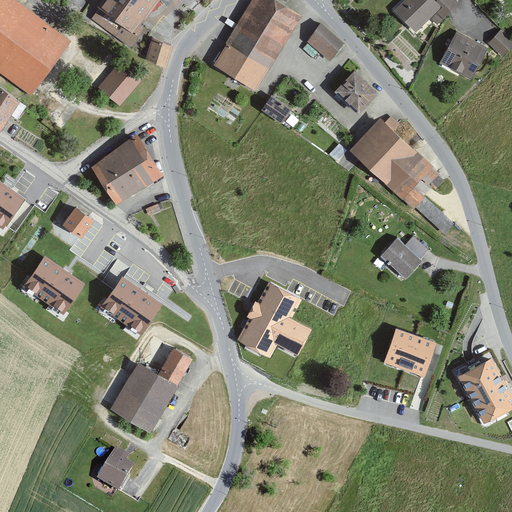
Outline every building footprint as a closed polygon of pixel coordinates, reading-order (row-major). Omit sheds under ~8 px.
[(0,0),(0,71),(32,95),(73,41),(16,0),(0,0)] [(160,0),(100,0),(96,6),(133,33),(143,19),(145,21),(146,20),(160,0)] [(273,0),(253,0),(227,41),(230,43),(269,68),(301,17),(273,0)] [(435,0),(403,0),(394,10),(416,32),(442,7),(435,0)] [(344,42),(322,22),(307,41),(330,60),(344,42)] [(511,38),(501,28),(488,41),(503,55),(511,45),(511,38)] [(457,30),(440,62),(472,80),(489,47),(457,30)] [(153,40),(146,60),(165,67),(172,46),(153,40)] [(230,43),(216,65),(255,90),(269,68),(230,43)] [(141,80),(119,62),(98,87),(120,105),(141,80)] [(354,69),(334,91),(359,114),(377,94),(354,69)] [(0,85),(0,128),(1,130),(21,99),(0,85)] [(292,108),(272,94),(261,109),(263,110),(282,123),(292,108)] [(347,149),(399,200),(429,169),(376,119),(347,149)] [(162,176),(137,137),(91,167),(117,205),(162,176)] [(25,198),(0,179),(0,227),(3,229),(25,198)] [(158,204),(146,209),(148,216),(150,215),(153,214),(161,210),(158,204)] [(425,218),(448,231),(455,219),(432,205),(425,218)] [(76,206),(62,224),(82,238),(95,219),(93,218),(76,206)] [(397,237),(372,264),(381,272),(386,267),(402,283),(423,260),(397,237)] [(85,283),(45,254),(23,286),(63,314),(85,283)] [(162,304),(122,276),(101,305),(141,333),(162,304)] [(249,319),(237,340),(270,358),(277,345),(298,356),(312,330),(292,319),(302,300),(269,282),(258,303),(255,302),(247,317),(249,319)] [(437,342),(396,328),(384,362),(425,376),(437,342)] [(174,348),(158,375),(178,385),(193,360),(174,348)] [(511,396),(492,358),(458,376),(483,424),(511,409),(511,396)] [(110,410),(150,433),(179,386),(178,385),(158,375),(139,363),(110,410)] [(141,461),(114,446),(96,476),(123,492),(141,461)]
